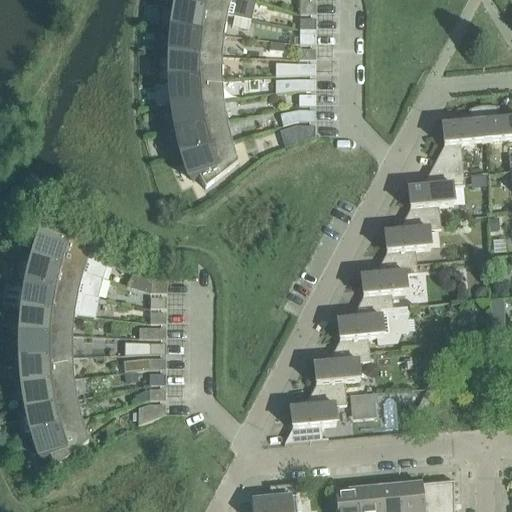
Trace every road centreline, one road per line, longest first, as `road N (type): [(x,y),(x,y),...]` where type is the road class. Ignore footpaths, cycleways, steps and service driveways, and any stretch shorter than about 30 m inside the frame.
road 1 (residential): [(247,444),(395,163)]
road 2 (residential): [(236,466),(483,444)]
road 3 (residential): [(247,444),(202,404),(203,274)]
road 4 (residential): [(395,163),(348,123),(350,0)]
road 5 (residential): [(395,163),(434,88),(511,82)]
